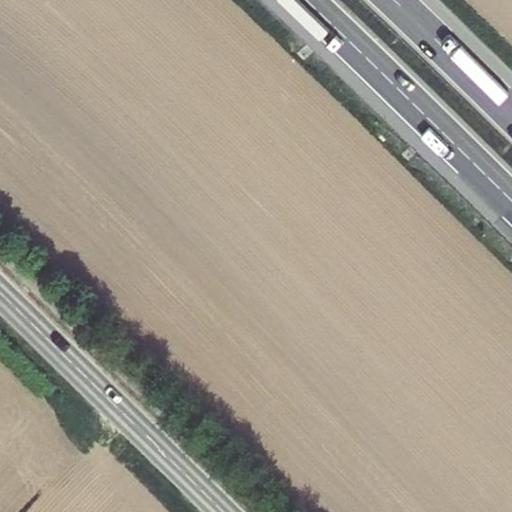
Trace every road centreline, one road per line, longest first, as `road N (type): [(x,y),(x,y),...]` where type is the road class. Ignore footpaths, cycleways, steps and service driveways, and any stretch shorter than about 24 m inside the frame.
road 1 (tertiary): [(0,293),(222,511)]
road 2 (motorway): [(305,0),(511,200)]
road 3 (motorway): [(511,114),(394,0)]
